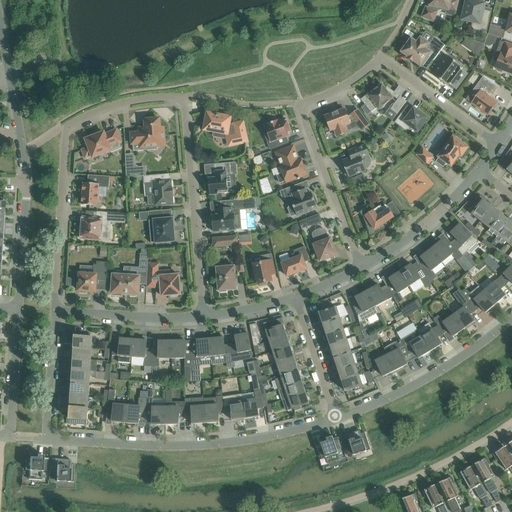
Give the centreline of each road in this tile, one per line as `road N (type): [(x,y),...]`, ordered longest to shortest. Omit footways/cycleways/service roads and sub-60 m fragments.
road 1 (residential): [(53,310),(67,131),(94,114),(158,99),(179,104),(201,317)]
road 2 (residential): [(361,271),(298,108),(345,87),(379,59),(496,143)]
road 3 (residential): [(50,437),(222,446),(329,417)]
road 4 (residential): [(329,417),(450,367),(511,320)]
road 5 (residential): [(0,24),(26,183)]
road 6 (residential): [(361,271),(440,214),(479,170)]
road 7 (residential): [(53,310),(201,317)]
road 8 (residential): [(19,309),(12,423),(0,437)]
road 9 (residential): [(50,437),(53,310)]
road 10 (residential): [(26,183),(19,309)]
road 11 (residential): [(329,417),(295,298)]
